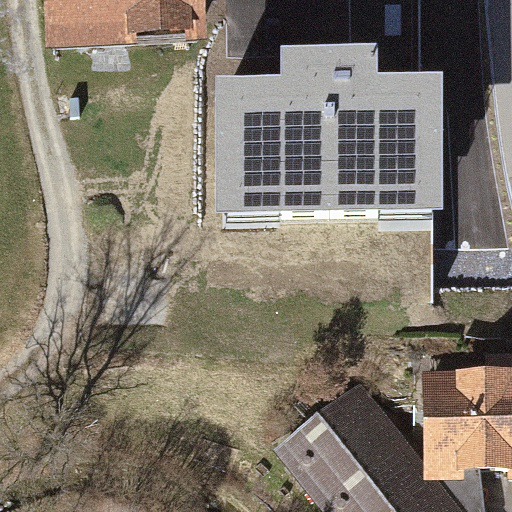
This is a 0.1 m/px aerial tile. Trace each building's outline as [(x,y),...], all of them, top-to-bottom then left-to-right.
[(49,0),(51,55),(211,53),(210,0),(49,0)] [(236,90),(275,90),(274,43),(236,43),(236,90)] [(261,231),(210,231),(211,329),(263,329),(261,231)] [(511,373),(420,375),(422,480),(433,493),(511,491),(511,373)] [(275,460),(316,511),(447,511),(433,493),(422,480),(356,397),(275,460)]
